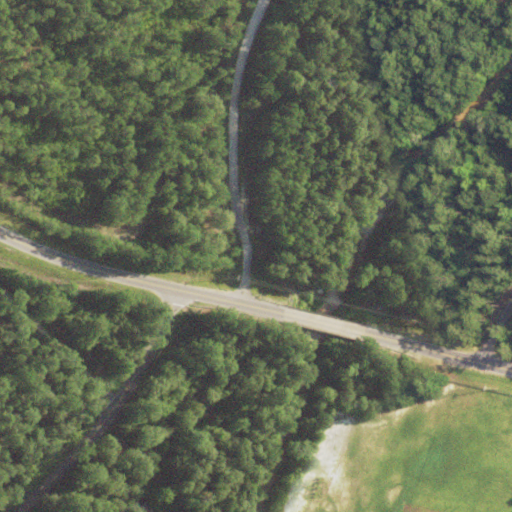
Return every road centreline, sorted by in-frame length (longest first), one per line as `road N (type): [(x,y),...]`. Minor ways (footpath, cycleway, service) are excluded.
road 1 (secondary): [(0,233),(84,268),(511,372)]
road 2 (residential): [(15,511),(139,372),(173,291)]
road 3 (residential): [(277,316),(243,222),(254,145)]
